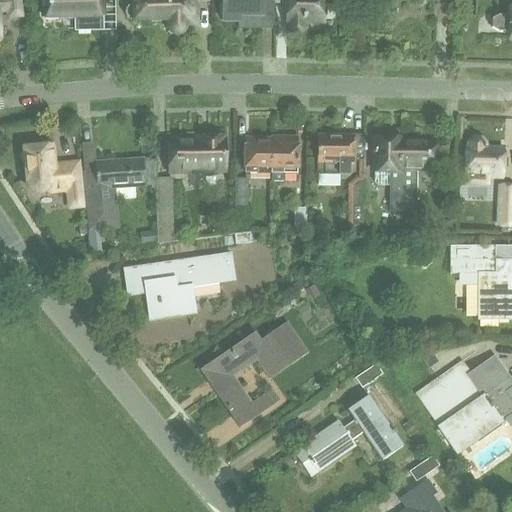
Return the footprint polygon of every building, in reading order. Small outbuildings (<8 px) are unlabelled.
[(0,0),(0,14),(6,13),(7,22),(27,20),(24,0),(0,0)] [(43,0),(44,16),(75,16),(75,30),(103,30),(102,0),(43,0)] [(131,20),(168,19),(167,0),(133,0),(133,6),(131,6),(129,7),(126,8),(124,11),(124,14),(126,18),(128,20),(131,20)] [(167,0),(168,19),(169,19),(169,27),(170,30),(172,32),(175,34),(178,34),(181,32),(183,30),(183,27),(183,24),(196,24),(195,4),(197,4),(197,0),(204,0),(167,0)] [(222,0),(223,4),(220,4),(220,14),(223,14),(222,21),(238,22),(238,29),(274,29),(274,0),(222,0)] [(323,0),(286,0),(286,22),(289,22),(289,30),(292,33),(302,33),(304,31),(304,22),(324,22),(323,0)] [(511,40),(511,10),(510,11),(510,16),(498,16),(491,19),(491,28),(498,33),(509,33),(509,40),(511,40)] [(317,134),(317,174),(348,174),(348,167),(353,167),(353,159),(353,156),(353,139),(332,139),(332,135),(317,134)] [(225,171),(225,169),(224,136),(209,137),(209,140),(178,141),(178,143),(168,143),(169,172),(199,171),(199,173),(209,173),(209,171),(225,171)] [(387,210),(405,210),(405,189),(399,189),(400,141),(400,139),(387,138),(387,136),(376,136),(376,138),(373,138),(373,171),(373,180),(376,183),(388,184),(387,210)] [(282,140),(272,140),(271,174),(271,181),(284,181),(284,174),(297,174),(297,137),(282,137),(282,140)] [(465,176),(465,183),(488,184),(488,176),(502,177),(503,149),(487,148),(487,146),(484,146),(485,143),(482,138),(474,138),(468,142),(468,148),(466,148),(465,176)] [(271,174),(272,140),(245,140),(245,174),(271,174)] [(434,142),(400,141),(399,189),(405,189),(405,210),(415,211),(415,168),(434,169),(434,142)] [(54,189),(55,192),(67,190),(69,208),(83,207),(79,163),(53,165),(51,146),(24,148),(24,150),(22,151),(21,153),(21,155),(20,157),(21,158),(22,160),(23,162),(24,163),(26,163),(28,182),(28,187),(30,190),(32,192),(34,193),(37,194),(40,193),(42,193),(45,191),(46,190),(54,189)] [(95,165),(83,166),(87,229),(97,229),(108,228),(118,227),(116,200),(135,199),(135,187),(145,186),(143,158),(114,160),(106,161),(95,161),(94,161),(95,165)] [(347,185),(348,226),(362,226),(364,160),(358,160),(358,176),(347,185)] [(156,179),(157,220),(172,219),(171,178),(156,179)] [(235,193),(235,208),(248,208),(248,178),(235,178),(235,193)] [(511,189),(498,189),(497,200),(497,227),(511,228),(511,208),(511,189)] [(294,209),(294,232),(306,232),(306,209),(294,209)] [(441,222),(441,235),(453,235),(453,222),(441,222)] [(86,224),(78,225),(79,235),(87,234),(86,224)] [(158,244),(173,243),(173,233),(158,234),(158,244)] [(235,245),(251,243),(250,234),(234,235),(235,245)] [(478,274),(478,286),(478,320),(498,320),(498,318),(511,317),(511,258),(495,259),(494,247),(458,247),(449,247),(449,259),(449,274),(459,274),(478,274)] [(135,285),(137,294),(145,293),(149,320),(189,314),(188,307),(193,306),(190,287),(235,280),(231,254),(123,270),(126,287),(135,285)] [(313,285),(305,291),(312,300),(319,295),(313,285)] [(271,389),(263,395),(248,404),(228,376),(257,356),(272,377),(308,353),(287,322),(260,340),(255,332),(199,371),(239,428),(279,401),(271,389)] [(432,352),(422,359),(429,370),(439,363),(432,352)] [(459,364),(463,362),(462,361),(414,394),(457,455),(511,416),(511,382),(494,357),(467,376),(459,364)] [(354,378),(361,388),(382,374),(374,364),(354,378)] [(342,429),(338,422),(337,421),(292,452),(310,477),(355,446),(350,440),(362,432),(382,460),(402,446),(367,396),(347,410),(354,420),(342,429)] [(439,466),(432,456),(409,472),(415,482),(439,466)] [(407,510),(403,511),(439,511),(428,496),(431,494),(433,492),(426,481),(400,499),(407,510)]
